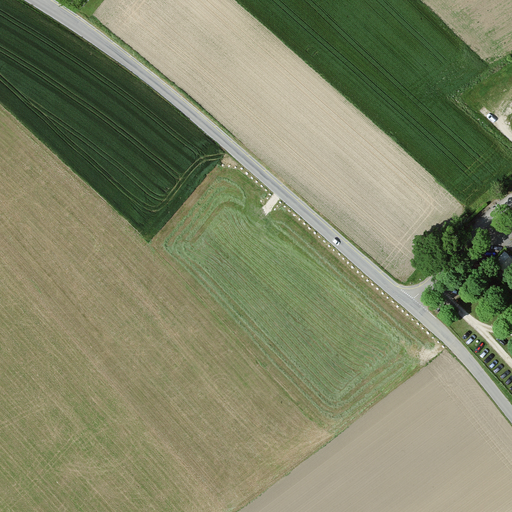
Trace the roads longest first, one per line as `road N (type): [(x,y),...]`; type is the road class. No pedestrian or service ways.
road 1 (tertiary): [(409,304),(221,137),(38,0)]
road 2 (tertiary): [(511,413),(409,304)]
road 3 (unclassified): [(409,304),(511,204)]
